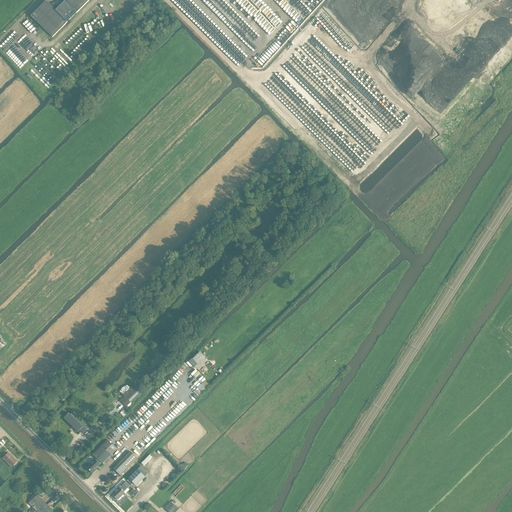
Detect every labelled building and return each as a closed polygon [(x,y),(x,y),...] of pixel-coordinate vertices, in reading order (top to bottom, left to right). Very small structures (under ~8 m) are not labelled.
[(31,16),(52,37),(68,22),(67,22),(76,13),(89,0),(60,0),(54,8),(46,1),(31,16)] [(200,352),(192,359),(197,365),(205,357),(200,352)] [(65,381),(73,391),(78,387),(69,377),(65,381)] [(121,401),(127,407),(142,392),(137,386),(121,401)] [(83,434),(89,428),(73,412),(70,415),(69,413),(64,418),(78,432),(80,430),(83,434)] [(93,454),(97,458),(101,463),(103,464),(117,449),(107,440),(93,454)] [(11,467),(16,461),(7,452),(2,458),(11,467)] [(114,469),(121,476),(138,459),(131,452),(114,469)] [(100,465),(100,464),(101,463),(97,458),(94,462),(93,461),(90,464),(91,465),(87,468),(93,474),(97,469),(97,468),(100,465)] [(187,468),(186,467),(188,465),(186,462),(183,464),(181,465),(181,466),(180,466),(183,471),(185,470),(185,469),(187,468)] [(138,470),(129,478),(134,483),(136,485),(145,477),(144,476),(138,470)] [(124,484),(113,495),(118,500),(125,493),(124,492),(128,488),(130,486),(126,482),(124,484)] [(28,503),(37,511),(49,511),(52,510),(37,495),(28,503)] [(48,503),(53,508),(59,502),(55,497),(48,503)] [(166,509),(168,511),(173,511),(177,508),(172,503),(166,509)]
